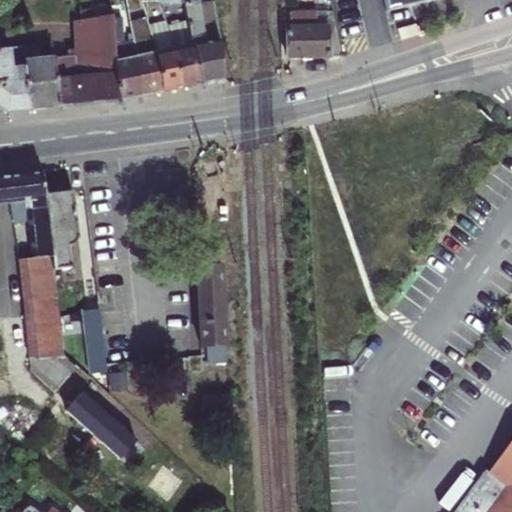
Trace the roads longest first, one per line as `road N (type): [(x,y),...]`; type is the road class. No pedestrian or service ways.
road 1 (secondary): [(0,145),(186,122),(349,89)]
road 2 (secondary): [(511,25),(349,89)]
road 3 (secondary): [(349,89),(511,55)]
